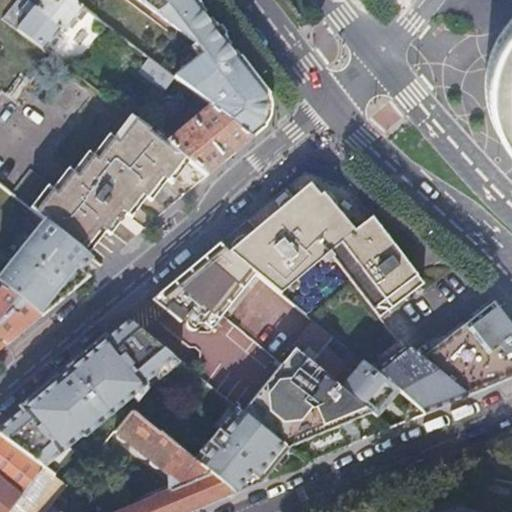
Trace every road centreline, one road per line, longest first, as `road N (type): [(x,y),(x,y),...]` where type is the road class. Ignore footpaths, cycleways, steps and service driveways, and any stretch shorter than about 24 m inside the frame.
road 1 (residential): [(333,102),(0,386)]
road 2 (tertiary): [(278,511),(511,414)]
road 3 (secondary): [(511,206),(379,58)]
road 4 (secondary): [(395,168),(511,277)]
road 5 (secondary): [(395,168),(475,211),(511,245)]
road 6 (secondary): [(255,0),(333,102)]
